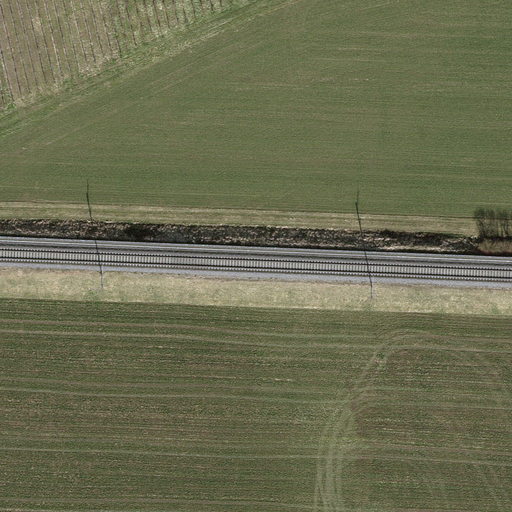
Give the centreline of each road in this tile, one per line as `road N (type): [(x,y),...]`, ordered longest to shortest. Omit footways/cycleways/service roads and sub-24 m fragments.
road 1 (track): [(0,213),(511,234)]
road 2 (track): [(0,135),(295,0)]
